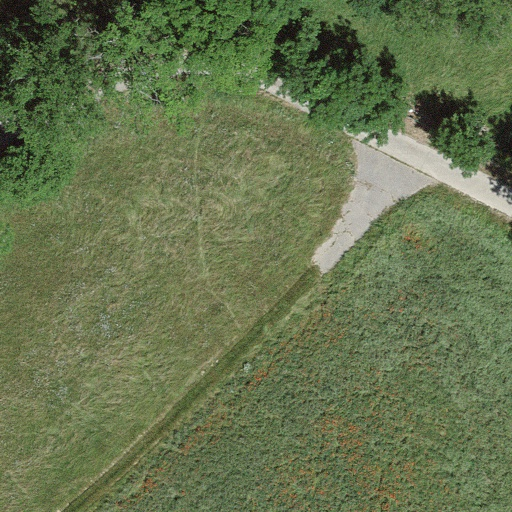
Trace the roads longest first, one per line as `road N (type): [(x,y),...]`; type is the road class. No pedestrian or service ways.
road 1 (track): [(0,142),(164,52),(304,107),(511,212)]
road 2 (track): [(395,153),(318,281),(67,511)]
